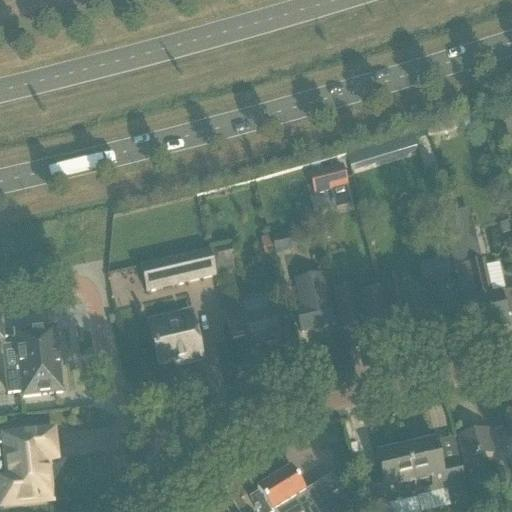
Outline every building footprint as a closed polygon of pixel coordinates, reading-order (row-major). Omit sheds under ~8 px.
[(436,171),(425,134),(413,138),(418,152),(425,174),(436,171)] [(418,152),(413,138),(398,142),(402,157),(418,152)] [(361,153),(346,158),(350,173),(366,168),(361,153)] [(341,169),(310,176),(315,196),(346,188),(341,169)] [(511,293),(488,298),(481,264),(470,267),(457,214),(438,219),(451,275),(459,273),(466,303),(467,309),(473,334),(508,327),(506,317),(511,315),(511,293)] [(270,240),(271,242),(273,255),(292,252),(289,236),(270,240)] [(273,255),(271,242),(261,243),(264,257),(273,255)] [(230,249),(215,252),(218,265),(232,262),(230,249)] [(146,294),(216,278),(210,253),(140,269),(146,294)] [(328,302),(323,276),(297,282),(303,308),(297,310),(302,335),(335,327),(329,302),(328,302)] [(392,320),(410,316),(401,277),(384,281),(392,320)] [(447,280),(432,283),(427,285),(433,312),(420,315),(426,345),(460,337),(447,280)] [(390,326),(382,294),(356,300),(353,286),(335,291),(344,330),(365,325),(373,357),(396,352),(390,326)] [(245,321),(241,300),(222,305),(231,342),(247,338),(249,346),(265,342),(267,345),(276,343),(276,339),(279,339),(273,315),(245,321)] [(202,362),(190,310),(147,321),(158,368),(172,365),(173,369),(202,362)] [(23,393),(24,399),(63,394),(56,330),(16,334),(21,374),(7,375),(9,395),(23,393)] [(481,461),(493,458),(487,432),(460,438),(468,478),(484,475),(481,461)] [(53,434),(12,438),(0,439),(3,477),(0,476),(0,505),(50,500),(50,495),(52,492),(51,484),(48,481),(48,476),(45,476),(43,459),(55,458),(53,434)] [(437,444),(406,451),(417,498),(465,487),(459,461),(442,465),(437,444)] [(417,498),(406,451),(375,458),(380,480),(364,483),(362,475),(361,475),(369,509),(381,506),(417,498)] [(292,470),(279,478),(269,484),(258,491),(259,494),(251,499),(256,507),(255,508),(257,511),(354,511),(343,494),(332,477),(306,493),(305,493),(292,470)]
